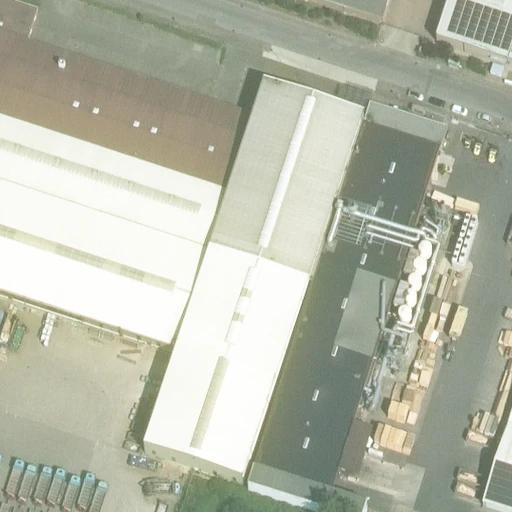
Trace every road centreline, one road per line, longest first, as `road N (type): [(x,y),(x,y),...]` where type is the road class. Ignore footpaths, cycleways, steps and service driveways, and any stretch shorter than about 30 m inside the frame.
road 1 (unclassified): [(189,0),(511,102)]
road 2 (unknown): [(511,226),(439,467),(444,511)]
